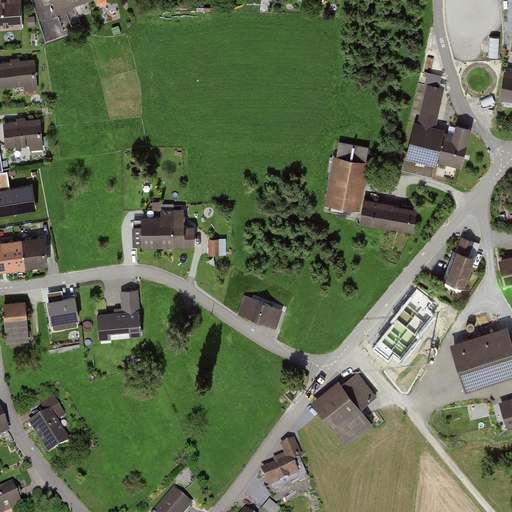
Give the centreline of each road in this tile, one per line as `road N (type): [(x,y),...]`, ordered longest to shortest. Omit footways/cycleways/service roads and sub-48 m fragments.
road 1 (residential): [(324,369),(158,275),(128,270),(0,289)]
road 2 (residential): [(347,348),(479,194)]
road 3 (residential): [(217,511),(324,369)]
road 4 (residential): [(438,0),(447,63),(478,128),(506,158)]
road 5 (unclassified): [(81,511),(19,437),(0,382)]
